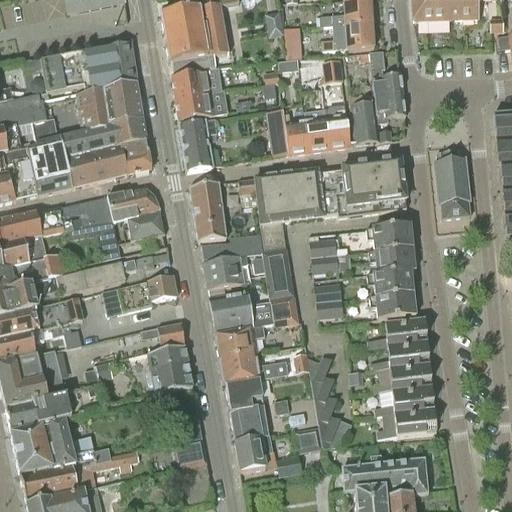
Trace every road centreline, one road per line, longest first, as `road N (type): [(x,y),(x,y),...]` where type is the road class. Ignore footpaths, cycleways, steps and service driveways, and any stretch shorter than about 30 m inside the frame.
road 1 (residential): [(511,473),(473,90)]
road 2 (residential): [(415,149),(470,511)]
road 3 (residential): [(173,184),(229,511)]
road 4 (residential): [(415,149),(173,184)]
road 5 (residential): [(139,0),(173,184)]
road 6 (residential): [(0,214),(173,184)]
